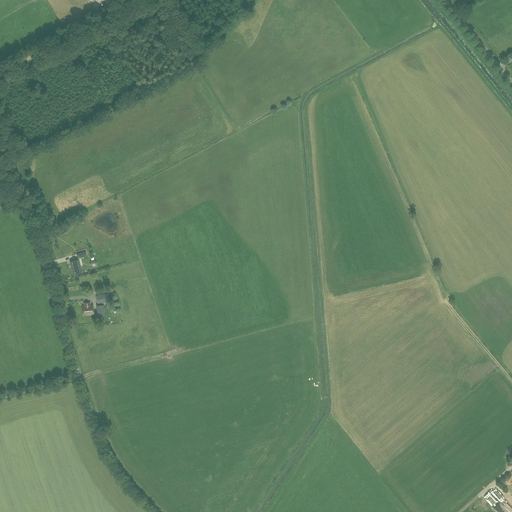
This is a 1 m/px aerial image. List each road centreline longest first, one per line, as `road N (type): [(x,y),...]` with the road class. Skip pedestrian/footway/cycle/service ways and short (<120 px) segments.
road 1 (unclassified): [(159,511),(105,447),(65,332),(59,287),(0,126)]
road 2 (unclassified): [(0,73),(139,0)]
